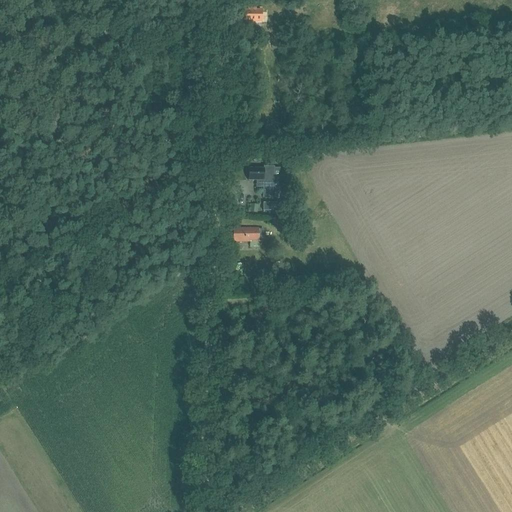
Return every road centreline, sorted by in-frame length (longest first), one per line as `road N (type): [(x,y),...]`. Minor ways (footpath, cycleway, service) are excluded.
road 1 (unclassified): [(200,511),(218,0)]
road 2 (track): [(235,511),(511,336)]
